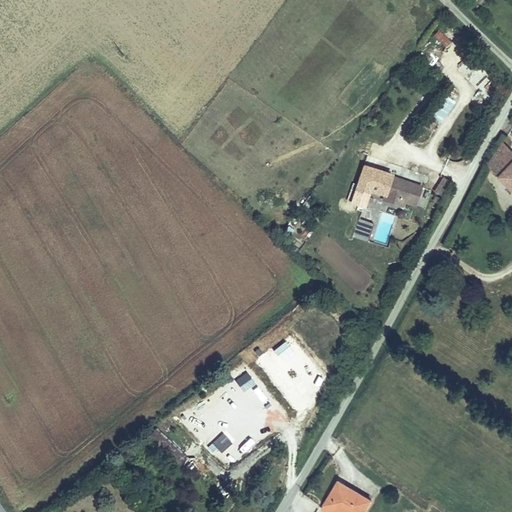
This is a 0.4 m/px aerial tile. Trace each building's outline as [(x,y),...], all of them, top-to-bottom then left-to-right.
[(438,30),(429,38),(441,49),(450,40),(438,30)] [(511,148),(503,139),(489,171),(511,194),(511,148)] [(419,188),(388,178),(390,173),(381,170),(374,193),(382,195),(380,201),(395,206),(397,200),(414,205),(419,188)] [(368,242),(374,223),(358,218),(352,236),(368,242)] [(335,268),(346,280),(360,267),(349,256),(335,268)] [(357,511),(365,500),(336,483),(321,510),(323,511),(357,511)] [(365,511),(371,504),(365,500),(357,511),(365,511)]
